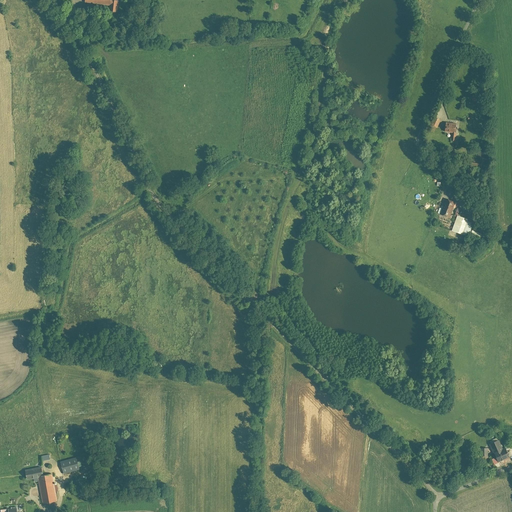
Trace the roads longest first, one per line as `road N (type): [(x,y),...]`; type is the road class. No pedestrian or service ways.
road 1 (residential): [(436,497),(159,204),(55,0)]
road 2 (residential): [(479,0),(418,130),(446,189)]
